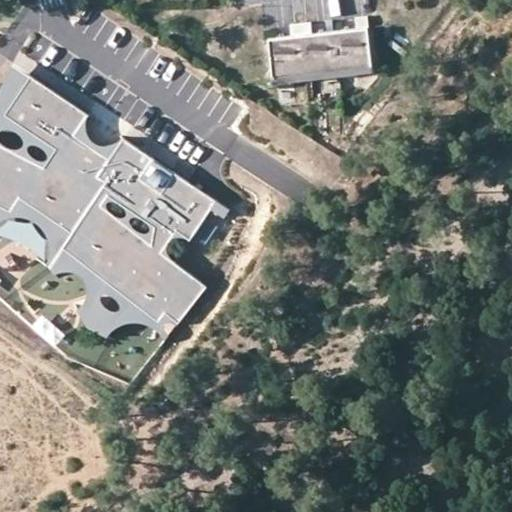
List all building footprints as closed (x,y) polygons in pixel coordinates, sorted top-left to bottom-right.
[(358,29),(335,31),(339,70),(373,66),(368,18),(357,19),(358,29)] [(311,23),(302,24),(307,74),(339,70),(335,31),(312,34),(311,23)] [(292,35),(269,38),(273,78),(307,74),(302,24),(291,25),(292,35)] [(32,75),(14,63),(0,91),(0,109),(6,114),(32,75)] [(141,178),(154,158),(124,137),(110,158),(75,135),(89,114),(32,75),(6,114),(57,148),(45,166),(0,143),(0,204),(11,211),(21,197),(73,233),(64,247),(159,321),(166,313),(179,323),(207,287),(176,262),(163,252),(177,230),(191,239),(212,209),(218,201),(176,172),(163,192),(141,178)] [(0,143),(45,166),(57,148),(0,109),(0,143)] [(87,123),(89,114),(75,135),(110,158),(124,137),(117,142),(110,145),(103,145),(97,143),(92,138),(88,130),(87,123)] [(163,192),(176,172),(172,176),(167,179),(161,179),(157,178),(153,174),(151,169),(151,164),(154,158),(141,178),(163,192)] [(64,247),(73,233),(21,197),(11,211),(0,204),(0,221),(3,219),(11,216),(19,216),(26,217),(34,220),(39,223),(43,227),(47,232),(50,241),(51,252),(50,258),(48,264),(51,266),(56,273),(63,271),(71,271),(79,273),(84,277),(88,285),(89,289),(88,294),(84,303),(78,309),(89,327),(108,336),(113,331),(121,325),(129,322),(138,322),(145,323),(153,327),(160,333),(166,340),(169,335),(167,333),(165,329),(164,326),(165,323),(168,322),(170,322),(174,323),(177,325),(179,323),(166,313),(159,321),(64,247)] [(231,210),(218,201),(212,209),(225,218),(231,210)] [(191,240),(191,239),(177,230),(163,252),(176,262),(176,261),(171,257),(169,253),(169,246),(171,242),(174,238),(179,236),(185,237),(191,240)]
